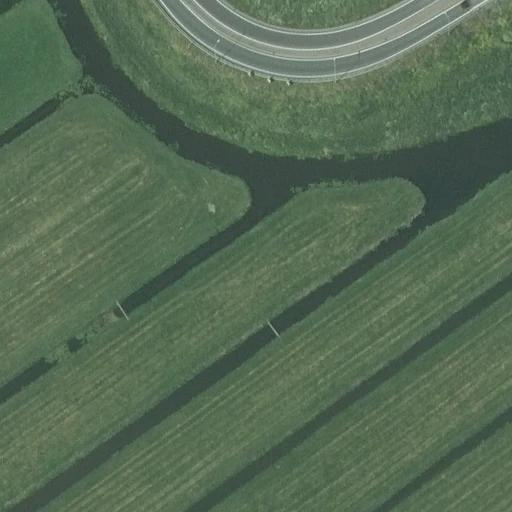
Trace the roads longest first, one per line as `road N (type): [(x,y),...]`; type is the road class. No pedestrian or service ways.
road 1 (trunk): [(175,0),(218,41),(248,56),(326,67),(400,45),(478,0)]
road 2 (trunk): [(429,0),(346,38),(284,44),(246,35),(201,0)]
